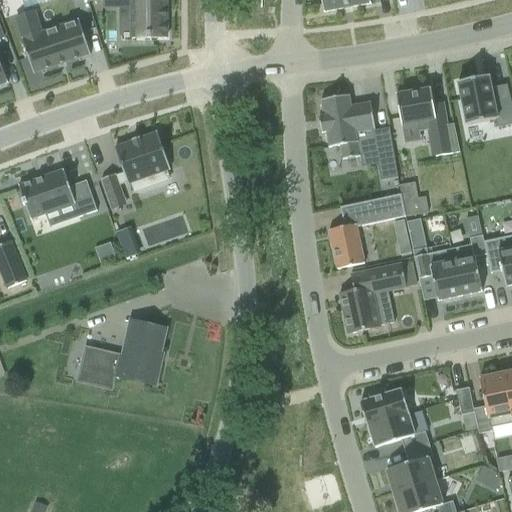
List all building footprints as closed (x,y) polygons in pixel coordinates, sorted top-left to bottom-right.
[(102,0),(103,2),(103,8),(131,8),(131,40),(166,40),(165,0),(102,0)] [(369,0),(320,0),(323,14),(370,5),(369,0)] [(21,41),(33,75),(90,56),(78,21),(33,37),(33,36),(29,37),(29,38),(21,41)] [(488,77),(457,84),(466,127),(495,121),(497,129),(511,125),(511,107),(506,86),(491,89),(488,77)] [(431,158),(459,154),(453,126),(447,127),(443,104),(433,106),(430,90),(418,92),(409,93),(395,96),(401,127),(417,125),(418,133),(427,132),(431,158)] [(321,135),(322,134),(326,133),(328,148),(328,149),(340,147),(342,160),(341,160),(341,161),(359,158),(359,157),(377,154),(373,131),(374,131),(370,103),(368,104),(350,108),(348,98),(349,98),(349,97),(320,102),(320,103),(321,103),(323,117),(319,118),(319,117),(318,118),(321,135)] [(115,176),(101,181),(108,202),(123,197),(119,186),(126,183),(127,186),(131,184),(135,193),(168,181),(165,172),(170,171),(157,134),(139,140),(139,139),(137,140),(133,141),(131,142),(132,143),(114,149),(123,175),(116,178),(115,176)] [(390,134),(379,136),(381,151),(392,149),(390,134)] [(63,171),(18,187),(23,201),(21,202),(23,207),(25,207),(30,221),(74,206),(78,219),(97,212),(86,182),(69,188),(63,171)] [(400,196),(339,209),(344,228),(328,232),(336,271),(364,265),(356,229),(405,218),(402,203),(400,196)] [(417,200),(402,203),(405,218),(428,214),(425,199),(417,200)] [(511,286),(511,237),(483,243),(489,275),(501,273),(504,288),(511,286)] [(472,246),(450,251),(460,298),(482,293),(474,259),(485,256),(483,243),(481,238),(470,240),(472,246)] [(10,243),(0,247),(0,272),(7,290),(26,283),(10,243)] [(450,251),(414,259),(418,281),(432,278),(437,303),(460,298),(450,251)] [(353,292),(339,295),(347,336),(380,329),(373,296),(406,289),(404,278),(413,276),(410,263),(350,276),(353,292)] [(159,355),(165,331),(131,323),(122,359),(86,351),(79,382),(110,389),(113,376),(154,386),(159,368),(154,367),(157,355),(159,355)] [(511,372),(502,375),(511,421),(511,416),(511,415),(511,372)] [(485,408),(473,411),(473,414),(478,435),(490,433),(490,430),(511,424),(511,421),(502,375),(479,380),(485,408)] [(306,384),(281,390),(304,483),(330,477),(306,384)] [(468,389),(456,392),(461,417),(473,414),(473,411),(468,389)] [(368,401),(359,404),(367,428),(409,415),(402,391),(386,396),(384,391),(367,396),(368,401)] [(409,415),(367,428),(367,429),(368,429),(374,449),(401,441),(404,453),(428,446),(425,433),(414,437),(408,416),(409,416),(409,415)] [(408,464),(385,471),(393,495),(435,482),(428,459),(432,458),(428,446),(404,453),(408,464)] [(435,482),(393,495),(398,511),(423,511),(428,511),(454,511),(452,503),(442,506),(435,482)]
